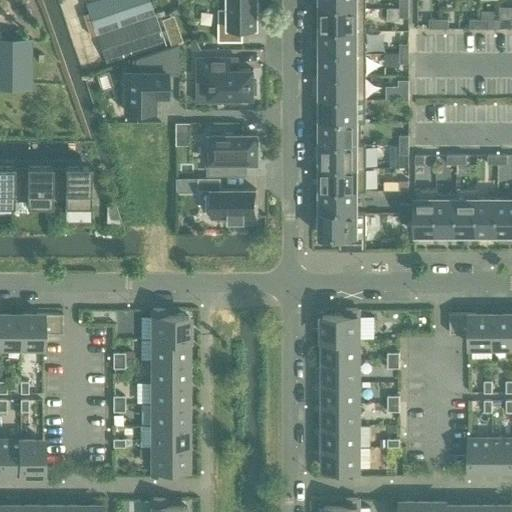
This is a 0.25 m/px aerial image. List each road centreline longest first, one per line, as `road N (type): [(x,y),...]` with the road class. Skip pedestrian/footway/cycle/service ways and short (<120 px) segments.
road 1 (residential): [(0,282),(286,282)]
road 2 (residential): [(286,282),(286,0)]
road 3 (residential): [(287,511),(286,282)]
road 4 (residential): [(511,283),(286,282)]
